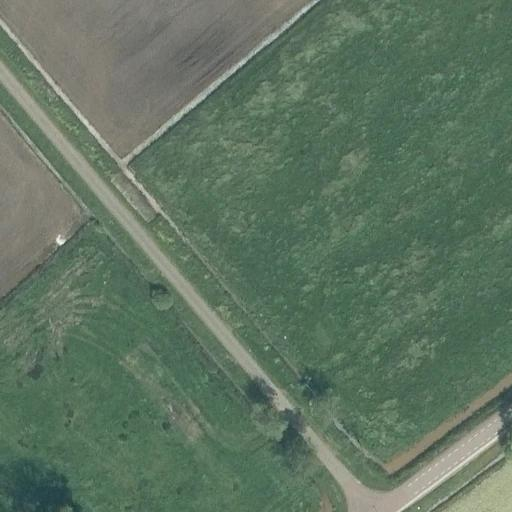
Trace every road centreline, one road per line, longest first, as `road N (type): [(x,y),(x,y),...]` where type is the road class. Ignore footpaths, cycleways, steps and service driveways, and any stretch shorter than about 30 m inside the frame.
road 1 (unclassified): [(370,511),(0,70)]
road 2 (tertiary): [(382,511),(511,416)]
